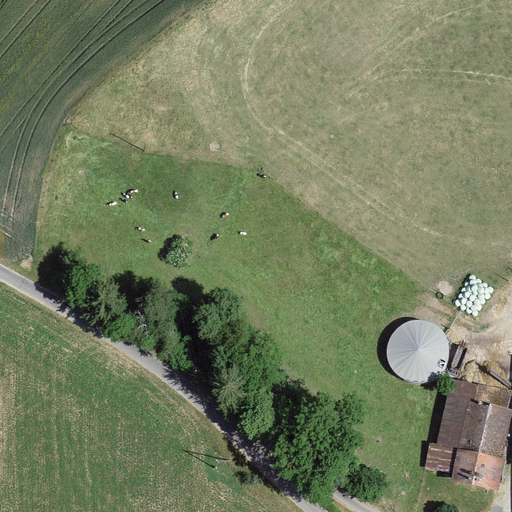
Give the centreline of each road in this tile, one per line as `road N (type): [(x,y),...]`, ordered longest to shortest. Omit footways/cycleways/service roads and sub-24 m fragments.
road 1 (residential): [(321,511),(184,384),(0,272)]
road 2 (track): [(393,511),(281,436),(235,427)]
